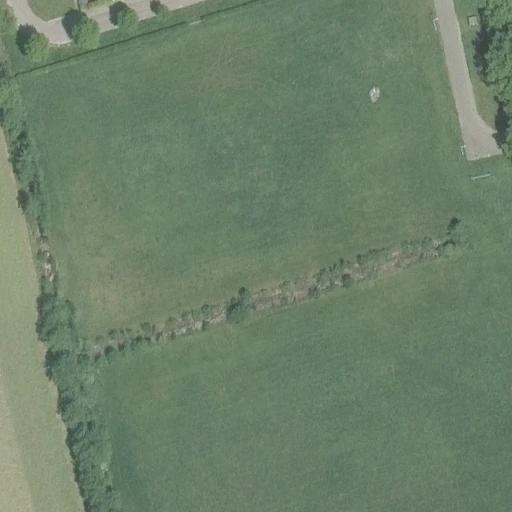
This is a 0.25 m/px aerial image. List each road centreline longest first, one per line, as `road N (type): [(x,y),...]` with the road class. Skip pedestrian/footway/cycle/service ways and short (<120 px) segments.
road 1 (residential): [(511,142),(475,150),(445,0)]
road 2 (residential): [(35,32),(59,37),(179,0)]
